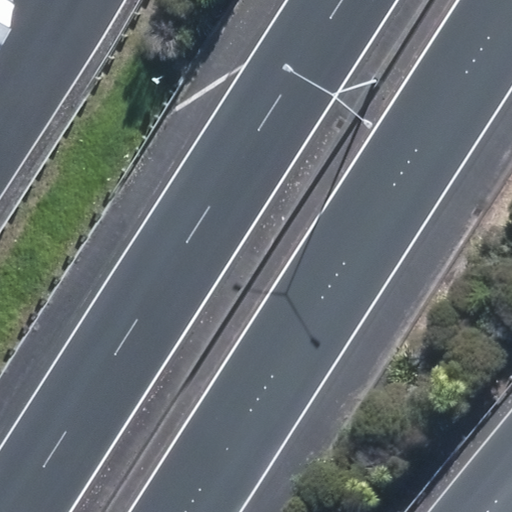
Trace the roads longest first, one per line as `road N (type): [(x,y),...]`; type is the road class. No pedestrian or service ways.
road 1 (motorway): [(11,511),(341,0)]
road 2 (motorway): [(508,0),(180,511)]
